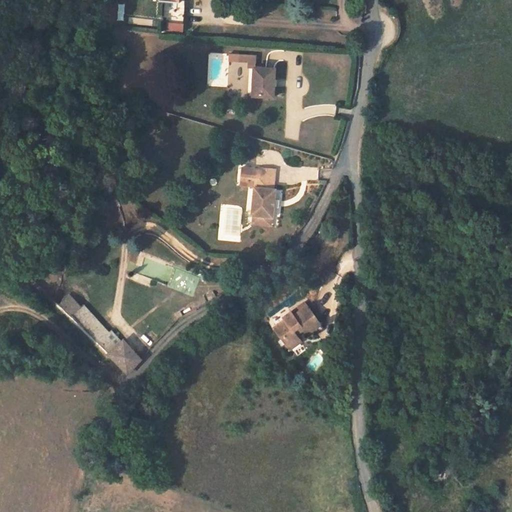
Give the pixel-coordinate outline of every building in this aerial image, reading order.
[(101,20),(109,21),(110,1),(103,1),(101,20)] [(249,64),(249,52),(233,51),(233,57),(242,58),(241,64),(247,64),(249,64)] [(266,94),(268,66),(249,64),(247,64),(246,92),(266,94)] [(273,171),(259,169),(258,170),(241,168),(239,182),(253,184),(252,188),(249,217),(270,219),(272,220),(275,190),(271,189),(273,171)] [(270,220),(270,219),(251,217),(250,225),(269,227),(270,220)] [(170,313),(174,318),(212,293),(208,288),(170,313)] [(122,353),(64,295),(55,304),(123,371),(136,357),(127,348),(122,353)] [(296,336),(298,341),(305,338),(313,334),(303,313),(287,320),(286,318),(277,323),(278,325),(267,331),(272,340),(274,339),(279,349),(289,344),(288,341),(286,337),(294,333),(296,336)] [(316,338),(313,334),(305,338),(307,342),(316,338)] [(274,339),(272,340),(278,354),(291,347),(289,344),(279,349),(274,339)]
